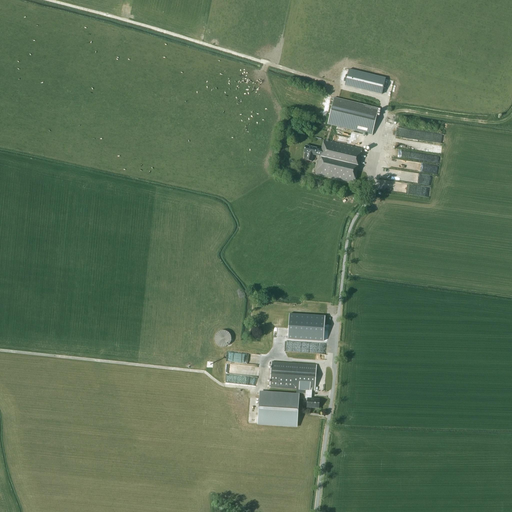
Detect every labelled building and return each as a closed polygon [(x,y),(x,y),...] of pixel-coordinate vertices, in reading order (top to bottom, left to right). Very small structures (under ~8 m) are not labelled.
[(349,69),(345,85),(382,94),(386,78),(349,69)] [(379,108),(334,97),(327,124),(372,135),(379,108)] [(304,153),(305,153),(304,157),(305,159),(306,159),(306,160),(311,162),(313,155),(319,156),(315,174),(354,183),(362,149),(324,140),(321,149),(317,148),(305,145),(304,153)] [(324,326),(325,316),(289,314),(288,329),(289,329),(288,334),(288,339),(323,341),(324,331),(324,326)] [(226,331),(223,330),(220,331),(218,332),(216,334),(215,336),(215,339),(215,341),(216,344),(218,346),(220,347),(223,347),(226,347),(228,346),(230,344),(231,341),(231,339),(231,336),(230,334),(228,332),(226,331)] [(242,361),(242,363),(254,362),(253,354),(246,354),(246,357),(247,357),(247,361),(242,361)] [(297,427),(299,394),(299,393),(305,394),(305,398),(307,398),(306,407),(319,408),(320,399),(312,398),(312,391),(315,391),(317,365),(272,362),(270,388),(297,390),(296,394),(260,391),(257,425),(297,427)] [(228,364),(227,374),(246,375),(246,368),(233,367),(233,364),(228,364)]
